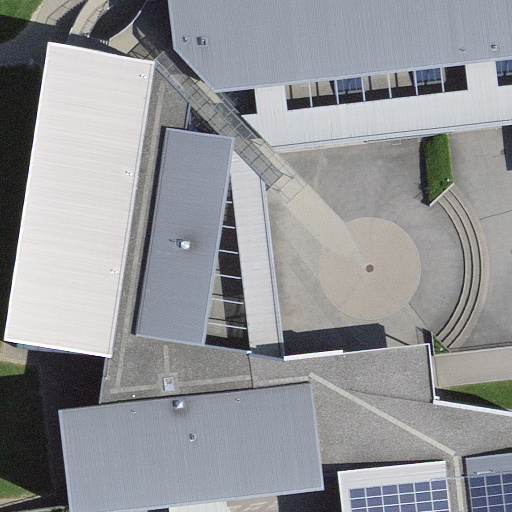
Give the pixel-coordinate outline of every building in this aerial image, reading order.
[(511,0),(180,0),(184,36),(218,71),(511,38),(511,0)] [(15,313),(108,326),(147,54),(54,41),(15,313)] [(227,132),(173,124),(144,317),(198,325),(227,132)] [(308,378),(68,405),(78,495),(318,469),(308,378)] [(511,511),(511,447),(345,465),(350,511),(511,511)]
